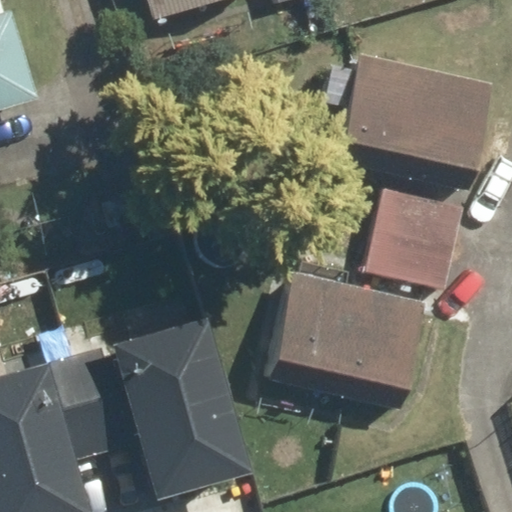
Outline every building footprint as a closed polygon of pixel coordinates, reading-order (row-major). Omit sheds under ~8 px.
[(0,0),(0,102),(36,91),(6,0),(0,0)] [(142,0),(149,21),(217,0),(142,0)] [(488,87),(348,54),(329,135),(469,168),(488,87)] [(367,215),(354,268),(433,288),(446,234),(367,215)] [(417,300),(278,278),(262,377),(401,399),(417,300)] [(187,324),(46,364),(68,440),(92,433),(113,508),(230,475),(187,324)] [(63,511),(23,368),(0,374),(0,511),(63,511)]
